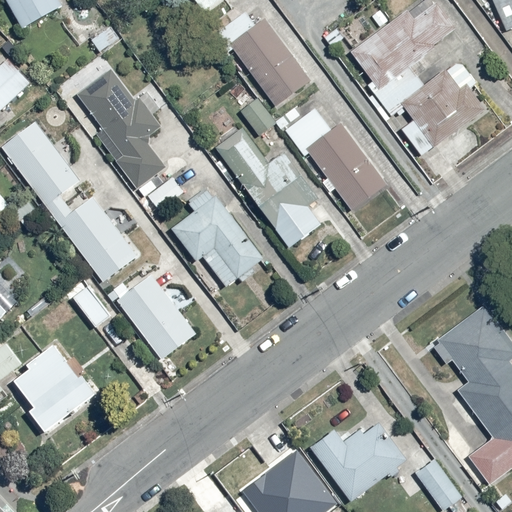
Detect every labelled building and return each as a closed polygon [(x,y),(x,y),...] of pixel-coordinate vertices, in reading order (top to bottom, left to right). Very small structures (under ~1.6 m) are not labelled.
[(62,0),(7,0),(24,29),(66,6),(62,0)] [(219,0),(196,0),(204,11),(219,0)] [(511,0),(494,0),(507,30),(511,27),(511,0)] [(352,51),(380,89),(460,31),(439,2),(416,18),(410,9),(352,51)] [(312,82),(267,17),(232,42),(277,106),(312,82)] [(111,26),(92,40),(101,53),(120,39),(111,26)] [(98,134),(138,189),(167,167),(150,145),(152,135),(163,127),(141,98),(137,101),(112,69),(79,94),(105,129),(98,134)] [(461,88),(447,70),(404,102),(436,145),(486,109),(467,84),(461,88)] [(277,123),(258,98),(241,111),(261,136),(277,123)] [(47,206),(82,181),(38,121),(3,147),(47,206)] [(388,184),(342,122),(308,147),(354,209),(388,184)] [(271,161),(245,126),(218,146),(291,245),(322,223),(310,206),(319,199),(284,151),(271,161)] [(267,257),(219,193),(173,227),(198,261),(206,256),(229,286),(267,257)] [(139,256),(95,196),(60,221),(105,281),(139,256)] [(198,335),(153,273),(118,299),(164,360),(198,335)] [(111,317),(87,286),(73,296),(96,328),(111,317)] [(0,318),(8,311),(0,302),(0,318)] [(511,361),(511,338),(486,304),(439,340),(471,384),(460,392),(495,439),(472,457),(493,485),(511,470),(511,362),(511,361)] [(82,338),(68,321),(52,334),(41,319),(25,331),(40,350),(55,338),(65,351),(82,338)] [(0,382),(23,364),(6,342),(0,346),(0,392),(4,390),(0,385),(0,382)] [(81,378),(55,344),(30,363),(33,368),(18,380),(39,408),(33,413),(48,432),(99,393),(85,375),(81,378)] [(335,431),(312,447),(353,501),(410,461),(382,423),(367,436),(361,430),(345,444),(335,431)] [(323,483),(302,456),(267,484),(289,511),(320,511),(321,511),(308,495),(323,483)] [(445,511),(451,507),(453,511),(468,511),(472,510),(463,498),(436,460),(417,474),(445,511)]
